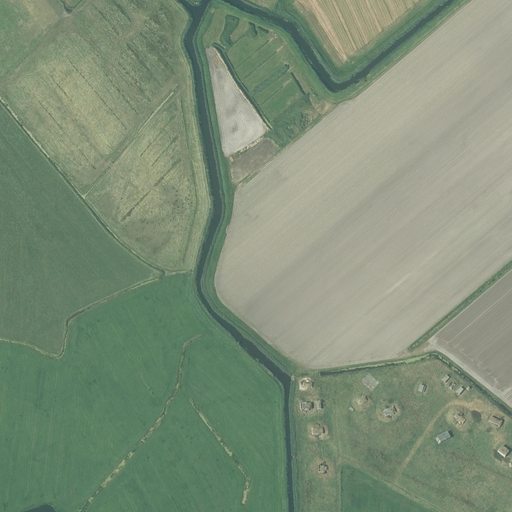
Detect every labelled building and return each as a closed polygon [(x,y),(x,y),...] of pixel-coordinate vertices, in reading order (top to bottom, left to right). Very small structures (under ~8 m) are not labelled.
[(380,384),(368,374),(360,383),(372,393),(380,384)] [(369,402),(367,397),(366,398),(366,396),(365,396),(366,397),(364,398),(364,397),(365,399),(359,402),(360,403),(359,403),(360,404),(360,403),(361,406),(369,402)] [(313,404),(309,404),(310,402),(309,402),(308,404),(307,402),(307,404),(303,404),(303,405),(303,410),(303,411),(304,411),(304,412),(305,412),(305,411),(306,411),(307,411),(307,412),(307,414),(308,414),(308,412),(309,414),(309,412),(311,412),(311,411),(313,411),(313,404)] [(393,408),(390,409),(390,407),(389,407),(390,410),(389,410),(387,408),(389,410),(385,412),(387,417),(388,418),(388,417),(388,418),(389,418),(390,418),(390,417),(392,416),(392,417),(393,419),(392,417),(393,417),(394,418),(393,417),(395,416),(395,414),(396,414),(393,408)] [(468,422),(466,421),(466,420),(464,419),(466,417),(464,418),(463,417),(465,416),(464,416),(463,417),(462,417),(459,414),(458,415),(456,417),(456,418),(458,419),(457,420),(458,421),(459,421),(457,424),(459,422),(460,423),(459,425),(460,424),(462,425),(463,424),(465,425),(468,422)] [(501,428),(503,424),(505,421),(503,423),(502,423),(504,420),(503,420),(502,423),(499,422),(499,421),(498,421),(493,418),(491,423),(499,427),(498,430),(499,428),(500,429),(499,430),(500,430),(501,428)] [(325,429),(321,429),(320,425),(320,427),(319,427),(318,425),(319,429),(315,429),(314,429),(314,435),(315,435),(315,436),(316,436),(317,436),(317,435),(317,436),(318,436),(318,435),(320,435),(319,437),(320,437),(320,435),(321,435),(321,437),(321,435),(325,435),(325,429)] [(449,434),(439,439),(442,444),(452,439),(449,434)] [(501,455),(502,455),(506,457),(506,458),(507,458),(508,459),(511,453),(511,452),(511,451),(510,452),(509,451),(511,449),(510,449),(510,450),(509,449),(509,448),(508,450),(507,449),(507,448),(506,448),(506,449),(505,448),(501,453),(502,454),(501,455)] [(326,466),(321,466),(321,473),(326,474),(326,475),(326,474),(327,474),(327,475),(327,474),(328,474),(328,471),(330,471),(330,467),(328,467),(328,466),(327,466),(327,464),(327,466),(326,466),(326,464),(326,466)]
